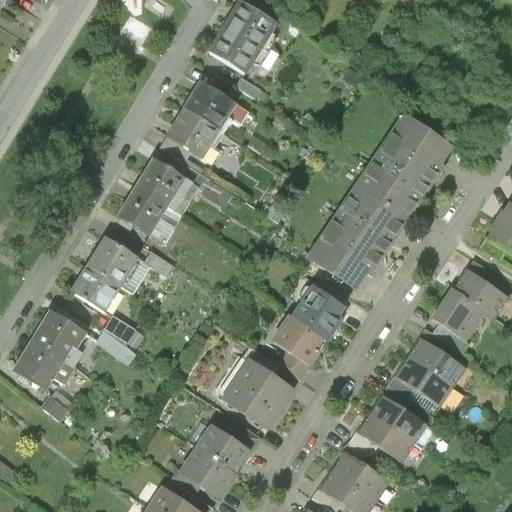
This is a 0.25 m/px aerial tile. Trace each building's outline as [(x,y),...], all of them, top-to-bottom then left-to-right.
[(236,2),(220,27),(267,55),(274,43),(269,37),(276,26),(236,2)] [(259,68),(267,55),(220,27),(205,53),(244,77),(252,65),(259,68)] [(350,72),(341,83),(352,91),(360,80),(350,72)] [(259,91),(240,80),(235,89),(253,101),(255,98),(259,91)] [(233,106),(197,84),(179,113),(221,139),(231,122),(225,119),(233,106)] [(259,91),(255,98),(262,101),(265,95),(259,91)] [(214,150),(221,139),(179,113),(164,139),(200,161),(208,147),(214,150)] [(401,116),(352,189),(406,225),(443,170),(440,168),(452,151),(401,116)] [(198,191),(149,162),(133,190),(182,219),(198,191)] [(231,198),(208,183),(200,195),(223,210),(231,198)] [(369,280),(406,225),(352,189),(302,261),(353,296),(366,278),(369,280)] [(164,249),(182,219),(133,190),(115,219),(164,249)] [(511,207),(510,206),(508,205),(496,224),(511,234),(511,207)] [(511,260),(511,234),(496,224),(484,242),(504,255),(511,260)] [(144,265),(100,239),(83,267),(120,290),(133,298),(151,269),(144,265)] [(504,255),(484,242),(478,252),(498,265),(504,255)] [(258,252),(249,246),(244,255),(252,260),(258,252)] [(151,255),(144,265),(151,269),(166,279),(172,268),(151,255)] [(465,273),(486,287),(492,277),(472,263),(465,273)] [(103,318),(120,290),(83,267),(66,295),(103,318)] [(465,273),(451,293),(485,316),(495,322),(508,301),(486,287),(465,273)] [(319,282),(313,291),(333,304),(339,296),(319,282)] [(313,291),(310,288),(288,320),(323,343),(326,346),(341,323),(337,320),(343,311),(333,304),(313,291)] [(449,292),(430,321),(437,326),(465,345),(485,316),(451,293),(449,292)] [(84,336),(46,314),(29,344),(73,370),(82,355),(75,351),(84,336)] [(323,343),(288,320),(285,318),(268,344),(285,355),(309,371),(320,355),(316,353),(323,343)] [(112,319),(103,334),(123,349),(126,345),(133,334),(134,332),(112,319)] [(465,345),(437,326),(431,335),(447,346),(462,356),(468,347),(465,345)] [(425,331),(418,342),(440,356),(447,346),(431,335),(425,331)] [(103,334),(94,345),(126,369),(135,357),(123,349),(103,334)] [(143,339),(133,334),(126,345),(135,351),(143,339)] [(406,361),(452,392),(464,373),(440,356),(418,342),(406,361)] [(63,388),(73,370),(29,344),(11,372),(45,393),(52,381),(63,388)] [(245,362),(271,380),(278,370),(248,349),(241,359),(245,362)] [(309,371),(285,355),(276,367),(301,384),(309,371)] [(440,410),(452,392),(406,361),(393,379),(415,394),(440,410)] [(245,362),(217,403),(266,435),(293,395),(271,380),(245,362)] [(415,394),(393,379),(387,389),(408,403),(415,394)] [(401,413),(408,403),(387,389),(380,399),(401,413)] [(55,394),(50,400),(66,411),(71,405),(55,394)] [(50,400),(47,399),(40,409),(60,423),(68,413),(66,411),(50,400)] [(368,417),(413,447),(425,429),(401,413),(380,399),(368,417)] [(511,420),(511,419),(502,414),(497,421),(508,427),(511,420)] [(76,423),(68,417),(63,424),(71,430),(76,423)] [(413,447),(368,417),(355,436),(375,450),(400,466),(413,447)] [(239,427),(229,442),(251,456),(260,441),(239,427)] [(229,442),(207,428),(191,452),(235,481),(251,456),(229,442)] [(434,434),(425,429),(413,447),(421,453),(434,434)] [(375,450),(355,436),(349,445),(370,459),(375,450)] [(488,444),(478,437),(473,443),(483,451),(488,444)] [(363,469),(370,459),(349,445),(342,456),(363,469)] [(483,456),(469,446),(460,458),(475,468),(483,456)] [(235,481),(191,452),(176,475),(198,490),(220,504),(235,481)] [(363,469),(342,456),(331,474),(376,505),(388,486),(363,469)] [(13,473),(0,463),(0,481),(4,484),(13,473)] [(343,511),(371,511),(376,505),(331,474),(317,494),(339,509),(343,511)] [(198,490),(176,475),(171,484),(190,496),(193,498),(198,490)] [(192,511),(183,506),(159,490),(145,511),(146,511),(192,511)] [(337,511),(339,509),(317,494),(312,502),(326,511),(337,511)] [(190,496),(183,506),(192,511),(209,511),(211,510),(193,498),(190,496)] [(326,511),(312,502),(306,511),(326,511)]
